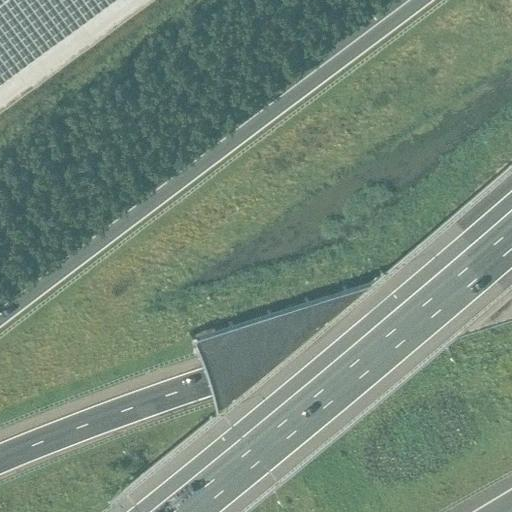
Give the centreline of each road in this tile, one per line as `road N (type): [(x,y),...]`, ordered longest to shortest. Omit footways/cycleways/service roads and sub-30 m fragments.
road 1 (motorway): [(511,284),(163,398),(0,461)]
road 2 (motorway): [(426,0),(0,320)]
road 3 (motorway): [(511,225),(170,511)]
